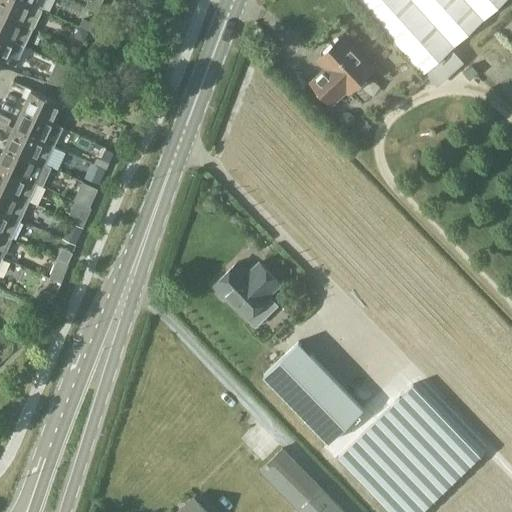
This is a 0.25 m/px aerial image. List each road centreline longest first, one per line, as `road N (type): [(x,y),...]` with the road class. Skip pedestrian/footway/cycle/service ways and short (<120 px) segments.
road 1 (unknown): [(187,118),(511,453)]
road 2 (tertiary): [(123,295),(230,0)]
road 3 (tertiary): [(123,295),(92,343),(34,511)]
road 4 (tertiary): [(64,511),(115,348),(123,295)]
